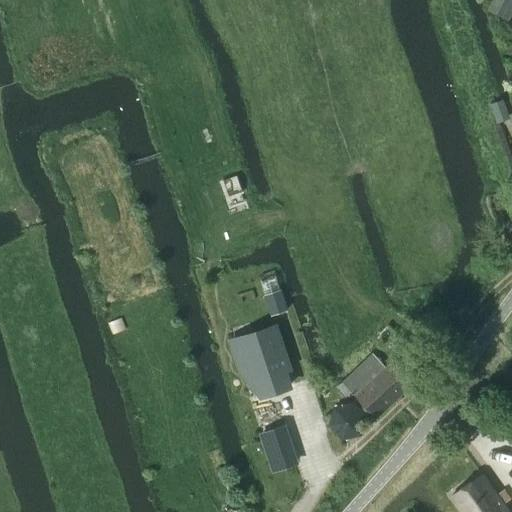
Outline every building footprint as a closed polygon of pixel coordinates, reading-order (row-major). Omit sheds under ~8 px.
[(509,21),(511,15),(511,0),(492,0),(487,10),(509,21)] [(499,100),(490,104),(497,123),(510,118),(503,99),(499,100)] [(288,310),(281,289),(264,295),(271,316),(288,310)] [(277,332),(233,347),(243,376),(255,372),(264,400),(292,391),(283,367),(288,365),(277,332)] [(417,380),(395,358),(386,367),(373,352),(343,381),(378,417),(417,380)] [(283,427),(263,434),(274,469),(295,462),(283,427)] [(462,511),(511,511),(504,502),(510,498),(505,490),(498,494),(484,473),(452,496),(462,511)]
